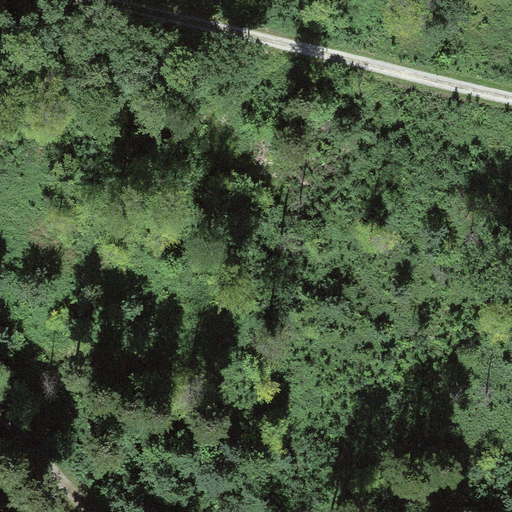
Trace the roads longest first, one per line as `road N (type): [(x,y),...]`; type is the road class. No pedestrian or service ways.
road 1 (track): [(80,0),(511,97)]
road 2 (track): [(0,413),(97,511)]
